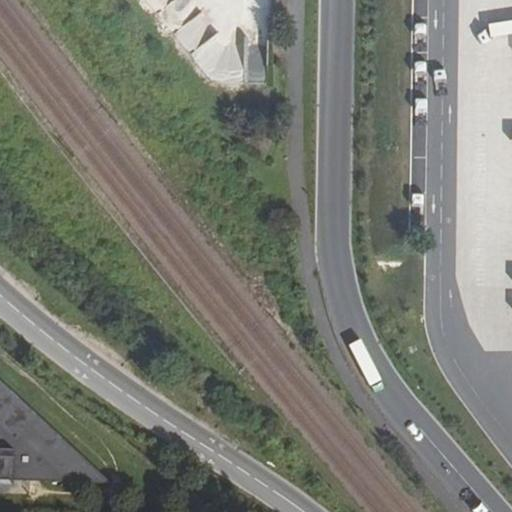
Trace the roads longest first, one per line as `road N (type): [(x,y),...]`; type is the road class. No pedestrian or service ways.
road 1 (unclassified): [(492,511),(380,376),(348,317),(335,209),(338,0)]
road 2 (unclassified): [(0,293),(90,369),(301,511)]
